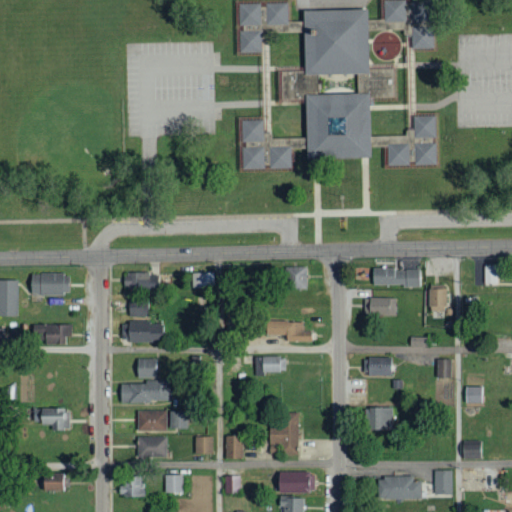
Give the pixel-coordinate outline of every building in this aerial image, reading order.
[(365,9),(303,9),(303,20),(291,20),(290,0),(235,0),(236,46),(240,46),(240,51),(261,51),(261,35),(267,35),(267,30),(304,29),(305,67),(278,67),(279,100),(305,99),(306,136),(272,137),(272,130),(264,130),(263,114),(236,115),(237,172),(295,171),(295,148),(304,148),(304,159),(316,159),(365,158),(372,158),(372,147),(383,147),(383,166),(439,166),(438,110),(413,110),(413,126),(405,126),(405,133),(369,133),(369,106),(369,96),(396,96),(395,65),(368,65),(368,28),(403,27),(404,35),(412,35),(412,46),(433,46),(432,0),(382,0),(382,18),(366,19),(365,9)] [(483,285),(497,284),(497,265),(482,266),(483,285)] [(306,267),(285,267),(284,289),(306,289),(306,267)] [(420,286),(419,269),(372,270),(372,287),(420,286)] [(159,289),(159,273),(124,274),(124,290),(159,289)] [(214,273),(192,273),(192,288),(214,288),(214,273)] [(30,275),(30,296),(68,295),(68,274),(30,275)] [(0,316),(17,317),(17,281),(0,280),(0,316)] [(447,290),(429,289),(428,311),(446,312),(447,290)] [(395,317),(396,299),(369,298),(368,316),(395,317)] [(148,317),(149,301),(130,301),(130,316),(148,317)] [(286,342),(311,342),(311,331),(302,331),(302,322),(264,322),(264,336),(286,335),(286,342)] [(162,342),(163,324),(121,323),(121,342),(162,342)] [(69,345),(68,324),(33,325),(34,346),(69,345)] [(419,347),(426,347),(426,337),(409,337),(410,342),(419,341),(419,347)] [(257,372),(284,372),(285,357),(258,357),(257,372)] [(391,376),(391,358),(363,358),(363,375),(391,376)] [(156,378),(156,359),(136,359),(136,378),(156,378)] [(451,360),(437,360),(437,378),(451,377),(451,360)] [(120,383),(120,403),(170,403),(170,383),(120,383)] [(482,387),(465,387),(464,403),(482,404),(482,387)] [(392,428),(392,406),(364,407),(365,429),(392,428)] [(31,409),(30,424),(49,425),(49,431),(68,431),(69,410),(31,409)] [(166,410),(138,410),(138,431),(166,430),(166,410)] [(169,428),(186,428),(186,410),(169,410),(169,428)] [(268,444),(283,444),(282,454),(297,454),(299,413),(278,412),(278,425),(268,424),(268,444)] [(243,458),(242,435),(225,435),(226,459),(243,458)] [(166,458),(166,436),(136,437),(137,459),(166,458)] [(212,453),(212,436),(194,436),(195,453),(212,453)] [(481,457),(480,443),(461,444),(462,458),(481,457)] [(434,470),(433,493),(451,494),(452,470),(434,470)] [(314,492),(313,471),(277,472),(277,492),(314,492)] [(41,490),(62,491),(63,473),(42,472),(41,490)] [(165,492),(182,492),(182,474),(165,474),(165,492)] [(239,475),(224,475),(224,492),(239,492),(239,475)] [(120,496),(143,496),(142,476),(120,476),(120,496)] [(420,480),(413,480),(412,476),(377,477),(377,499),(421,498),(420,480)] [(302,511),(303,498),(281,497),(280,511),(302,511)]
